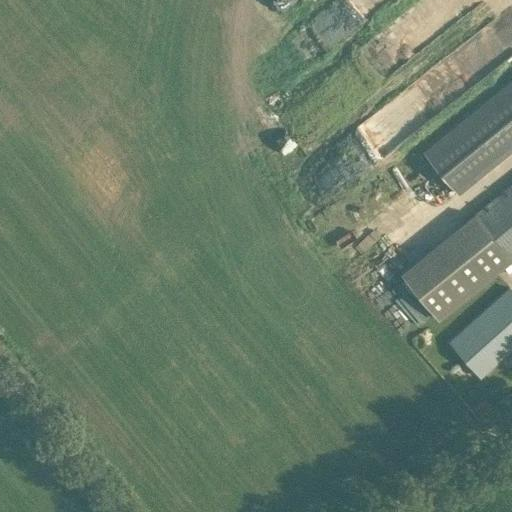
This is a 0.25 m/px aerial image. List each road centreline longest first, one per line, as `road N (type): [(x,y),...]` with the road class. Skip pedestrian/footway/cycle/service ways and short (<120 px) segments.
road 1 (track): [(123,511),(0,361)]
road 2 (unclassified): [(387,511),(511,417)]
